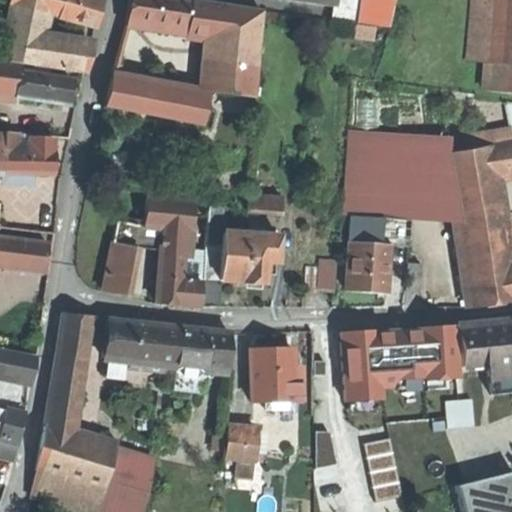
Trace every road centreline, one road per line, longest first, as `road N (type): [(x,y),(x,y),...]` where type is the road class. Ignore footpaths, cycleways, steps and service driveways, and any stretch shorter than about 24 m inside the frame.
road 1 (residential): [(511,310),(204,317),(94,304),(67,282)]
road 2 (residential): [(67,282),(63,251),(115,0)]
road 3 (residential): [(10,511),(55,303),(67,282)]
